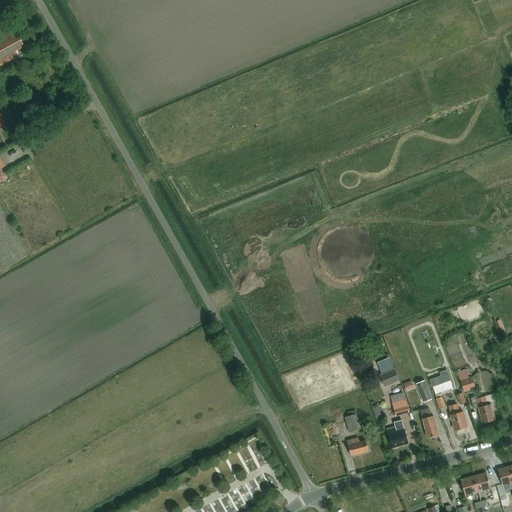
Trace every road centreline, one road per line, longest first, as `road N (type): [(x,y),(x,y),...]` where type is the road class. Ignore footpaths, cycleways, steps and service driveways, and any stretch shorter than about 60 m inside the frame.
road 1 (unclassified): [(314,495),(36,0)]
road 2 (unclassified): [(314,495),(511,440)]
